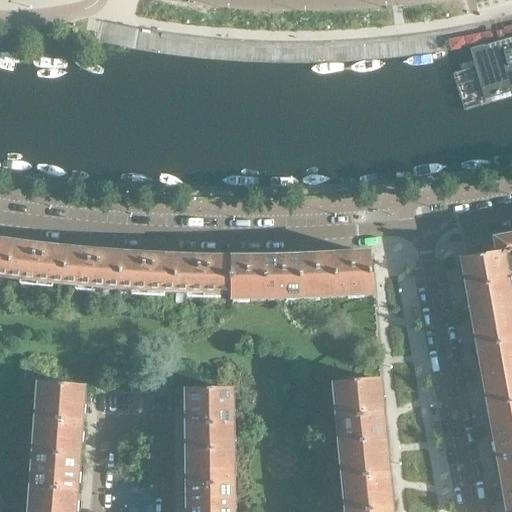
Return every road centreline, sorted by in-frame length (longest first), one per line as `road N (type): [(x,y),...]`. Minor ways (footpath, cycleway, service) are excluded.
road 1 (residential): [(421,226),(149,232),(0,216)]
road 2 (residential): [(171,511),(171,397),(106,392),(101,511)]
road 3 (residential): [(470,511),(421,226)]
